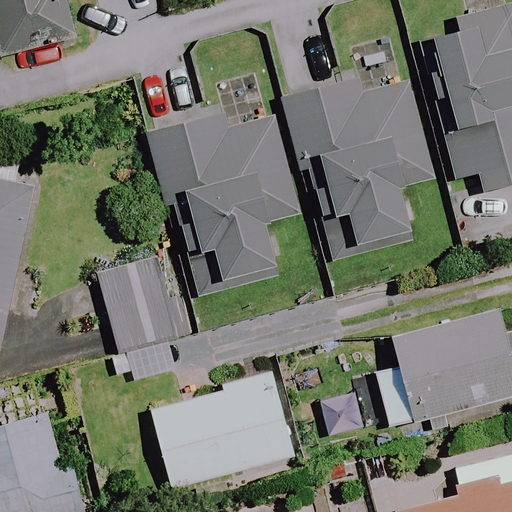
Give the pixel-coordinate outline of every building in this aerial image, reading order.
[(0,0),(0,48),(2,56),(77,39),(68,0),(0,0)] [(481,194),(511,186),(511,30),(422,52),(453,182),(476,176),(481,194)] [(289,96),(329,246),(453,212),(413,63),(289,96)] [(282,95),(161,130),(205,286),(326,252),(282,95)] [(0,170),(0,355),(4,356),(32,176),(0,170)] [(95,277),(125,388),(177,374),(169,345),(185,341),(163,258),(95,277)] [(511,323),(504,292),(402,315),(425,413),(511,392),(511,323)] [(280,371),(159,402),(179,478),(299,447),(280,371)] [(0,511),(90,511),(78,462),(65,466),(52,415),(0,428),(0,511)] [(407,511),(511,511),(511,481),(406,507),(407,511)]
